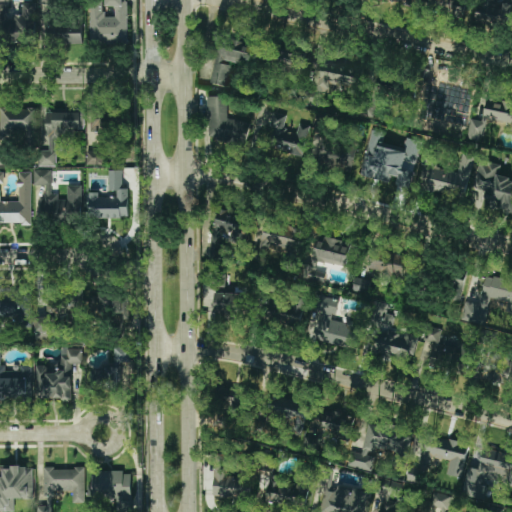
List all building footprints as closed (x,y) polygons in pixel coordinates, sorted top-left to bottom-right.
[(90,0),(90,44),(127,44),(127,0),(90,0)] [(510,24),(510,0),(476,0),(476,22),(510,24)] [(36,2),(23,2),(23,15),(10,15),(11,39),(37,38),(36,2)] [(82,42),(82,28),(46,30),(47,44),(82,42)] [(227,85),(230,62),(248,65),(251,43),(233,41),(233,45),(217,43),(211,83),(227,85)] [(299,71),(299,50),(281,50),(280,70),(299,71)] [(311,104),(319,104),(320,89),(334,91),(334,85),(359,87),(362,61),(315,57),(311,104)] [(474,94),(438,85),(432,105),(468,115),(474,94)] [(249,122),(225,118),(228,98),(211,95),(205,138),(245,144),(249,122)] [(471,118),(467,139),(482,141),(486,118),(511,122),(511,101),(487,98),(483,120),(471,118)] [(36,109),(0,107),(0,132),(36,133),(36,109)] [(80,112),(47,112),(46,150),(39,150),(39,166),(55,166),(56,137),(73,137),(73,128),(80,128),(80,112)] [(302,155),(308,125),(298,123),(296,132),(283,130),(286,115),(272,112),(265,147),(302,155)] [(101,146),(101,136),(115,137),(116,114),(91,114),(90,146),(101,146)] [(361,176),(392,181),(391,184),(411,188),(420,139),(370,130),(361,176)] [(345,169),(348,155),(356,157),(357,149),(324,141),(319,164),(345,169)] [(86,164),(102,165),(103,151),(87,150),(86,164)] [(474,157),(461,154),(457,172),(431,166),(425,190),(464,200),(474,157)] [(511,212),(511,175),(500,174),(501,163),(477,161),(475,190),(486,190),(484,210),(511,212)] [(82,185),(67,185),(67,197),(51,196),(51,170),(33,169),(33,185),(43,185),(43,208),(35,208),(35,215),(81,216),(82,185)] [(0,223),(31,224),(31,172),(18,172),(18,201),(0,201),(0,183),(3,183),(3,170),(0,170),(0,223)] [(128,217),(128,188),(123,188),(123,170),(108,170),(108,192),(87,192),(87,218),(128,217)] [(212,257),(222,258),(223,232),(231,232),(230,242),(247,243),(247,212),(213,211),(212,257)] [(259,248),(268,249),(269,244),(287,248),(285,255),(297,257),(303,228),(265,220),(259,248)] [(345,268),(351,243),(316,234),(310,259),(345,268)] [(366,267),(379,270),(379,274),(405,280),(410,257),(370,248),(366,267)] [(485,325),(491,298),(507,302),(505,311),(511,312),(511,281),(486,275),(479,304),(465,301),(461,319),(485,325)] [(370,280),(355,277),(353,290),(368,292),(370,280)] [(31,291),(0,291),(0,343),(2,343),(2,316),(16,316),(16,324),(31,324),(31,291)] [(103,293),(97,311),(125,320),(131,303),(103,293)] [(214,315),(244,317),(245,294),(215,293),(214,315)] [(315,339),(354,348),(359,324),(335,319),(340,300),(315,294),(312,309),(322,311),(315,339)] [(47,313),(81,314),(81,295),(47,295),(47,313)] [(265,319),(300,325),(304,304),(269,298),(265,319)] [(35,331),(52,332),(52,317),(36,316),(35,331)] [(368,351),(413,359),(417,335),(372,327),(368,351)] [(35,340),(53,339),(53,332),(35,333),(35,340)] [(457,346),(431,345),(430,368),(456,369),(457,346)] [(113,347),(113,362),(93,363),(93,386),(129,385),(127,347),(113,347)] [(36,398),(71,399),(71,363),(82,363),(82,348),(60,348),(60,366),(36,366),(36,398)] [(479,377),(511,384),(511,358),(485,352),(479,377)] [(0,398),(29,399),(30,365),(13,365),(13,372),(0,371),(0,398)] [(212,424),(231,428),(238,389),(219,386),(212,424)] [(274,414),(295,415),(295,427),(303,427),(305,400),(275,398),(274,414)] [(345,441),(349,414),(325,410),(321,431),(338,434),(337,439),(345,441)] [(346,465),(371,471),(377,448),(407,455),(412,434),(368,423),(361,452),(350,449),(346,465)] [(461,477),(469,446),(429,436),(423,460),(447,466),(445,473),(461,477)] [(511,455),(483,449),(478,468),(468,466),(462,493),(483,498),(487,479),(511,485),(511,455)] [(213,497),(254,497),(254,476),(228,476),(228,458),(214,458),(213,497)] [(0,511),(14,511),(14,498),(33,498),(33,466),(0,466),(0,511)] [(54,490),(78,490),(79,470),(44,469),(43,495),(54,495),(54,490)] [(92,472),(92,494),(102,494),(102,502),(117,502),(117,511),(131,511),(131,471),(92,472)] [(309,504),(311,475),(295,474),(294,486),(269,484),(267,501),(309,504)] [(365,511),(368,489),(326,485),(323,511),(365,511)] [(37,511),(51,511),(52,496),(48,496),(48,505),(37,505),(37,511)] [(379,511),(425,511),(426,510),(382,500),(379,511)]
